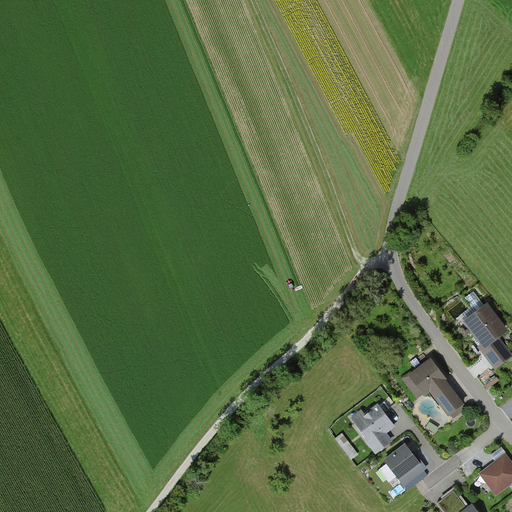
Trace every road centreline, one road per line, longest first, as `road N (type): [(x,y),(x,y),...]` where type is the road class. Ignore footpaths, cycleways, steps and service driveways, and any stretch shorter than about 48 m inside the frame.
road 1 (unclassified): [(460,0),(392,253),(415,309),(503,424)]
road 2 (track): [(152,511),(219,424),(320,326),(363,262),(392,253)]
road 3 (track): [(363,262),(256,0)]
